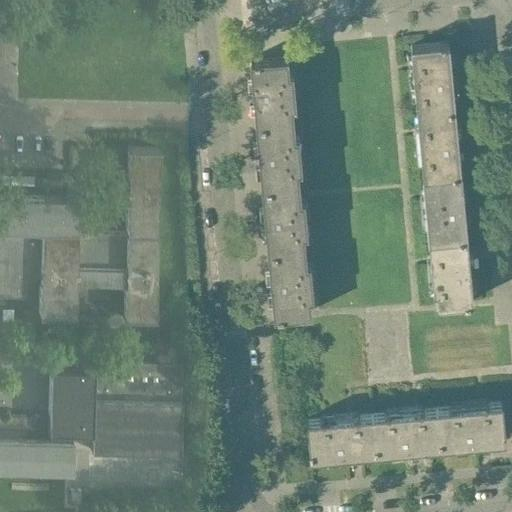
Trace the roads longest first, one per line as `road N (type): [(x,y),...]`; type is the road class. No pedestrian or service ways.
road 1 (residential): [(252,511),(206,18)]
road 2 (residential): [(206,18),(436,0)]
road 3 (residential): [(511,123),(499,0)]
